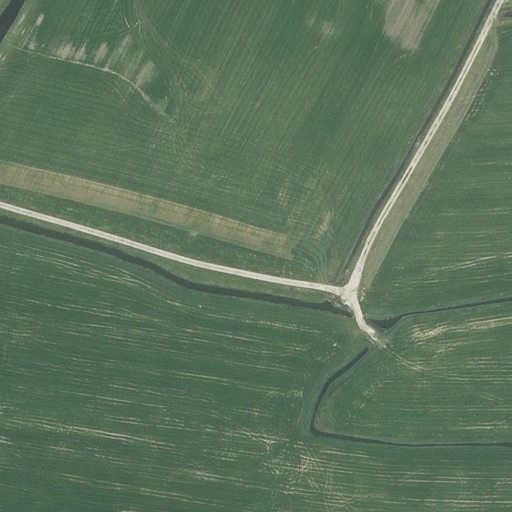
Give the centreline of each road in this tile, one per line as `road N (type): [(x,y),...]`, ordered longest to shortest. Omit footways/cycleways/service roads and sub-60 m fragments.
road 1 (track): [(388,347),(361,324),(348,294),(189,262),(0,204)]
road 2 (track): [(499,0),(348,294)]
